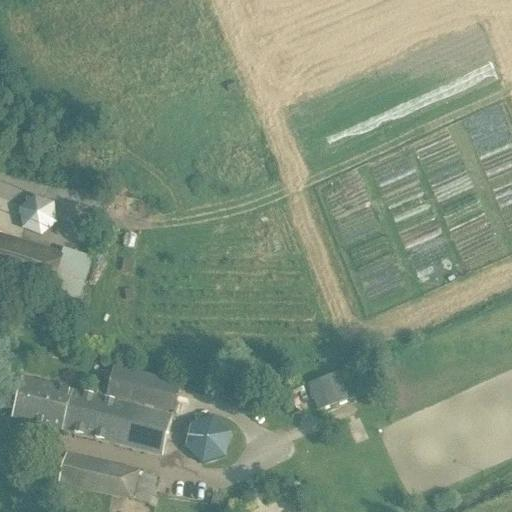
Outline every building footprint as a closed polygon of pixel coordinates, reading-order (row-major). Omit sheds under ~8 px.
[(22,230),(41,237),(57,224),(54,203),(35,196),(18,209),(22,230)] [(0,276),(51,293),(79,301),(93,259),(63,248),(62,253),(0,234),(0,276)] [(180,385),(113,368),(106,396),(173,413),(180,385)] [(340,374),(308,385),(317,412),(349,401),(340,374)] [(23,380),(12,420),(161,458),(172,418),(23,380)] [(188,422),(179,446),(194,465),(218,461),(228,439),(212,419),(188,422)] [(156,478),(138,473),(139,472),(67,455),(60,484),(132,502),(132,501),(149,505),(156,478)]
